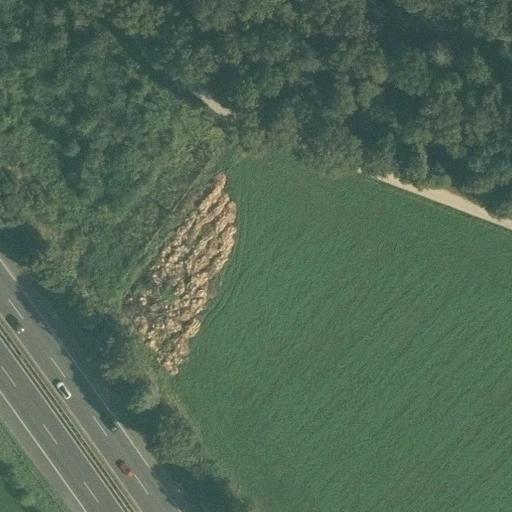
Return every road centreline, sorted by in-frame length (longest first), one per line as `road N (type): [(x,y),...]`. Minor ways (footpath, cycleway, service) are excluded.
road 1 (track): [(511,223),(243,122),(108,0)]
road 2 (motorway): [(158,511),(0,290)]
road 3 (motorway): [(0,366),(103,511)]
